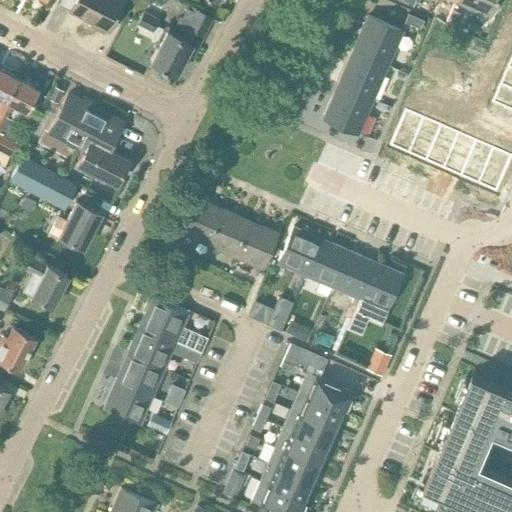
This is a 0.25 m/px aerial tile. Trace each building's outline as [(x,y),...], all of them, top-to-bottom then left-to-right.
[(73,0),(69,9),(96,23),(94,27),(104,32),(105,28),(108,29),(123,0),(73,0)] [(455,0),(489,15),(496,0),(455,0)] [(502,13),(511,17),(511,16),(511,7),(506,5),(502,13)] [(166,29),(159,43),(150,61),(176,74),(191,44),(197,46),(212,18),(189,6),(182,18),(180,17),(172,32),(166,29)] [(452,10),(448,20),(458,24),(463,14),(452,10)] [(145,11),(138,24),(154,32),(161,20),(145,11)] [(407,12),(404,21),(420,27),(423,19),(407,12)] [(368,15),(353,49),(386,64),(401,29),(368,15)] [(504,35),(495,31),(491,39),(500,43),(504,35)] [(500,43),(491,39),(487,48),(492,50),(496,52),(500,43)] [(353,49),(338,83),(372,98),(386,64),(353,49)] [(484,67),(480,65),(476,74),(485,78),(489,69),(484,67)] [(0,96),(4,98),(16,76),(0,67),(0,96)] [(511,69),(508,68),(500,85),(511,90),(511,69)] [(481,87),(485,78),(476,74),(472,83),(476,85),(481,87)] [(38,87),(16,76),(4,98),(0,105),(0,129),(7,116),(14,103),(26,110),(38,87)] [(338,83),(323,118),(357,132),(372,98),(338,83)] [(511,90),(500,85),(492,103),(511,111),(511,90)] [(54,86),(45,103),(54,107),(56,102),(57,102),(64,90),(54,86)] [(426,91),(424,96),(422,100),(431,103),(435,94),(426,91)] [(67,94),(53,121),(47,133),(83,152),(78,162),(116,182),(128,159),(105,147),(112,133),(115,134),(122,122),(67,94)] [(443,98),(435,94),(431,103),(439,107),(441,104),(443,98)] [(466,119),(470,110),(466,108),(461,106),(458,111),(457,115),(466,119)] [(409,154),(424,118),(406,110),(390,146),(409,154)] [(474,122),(476,119),(478,113),(471,110),(470,110),(466,119),(474,122)] [(409,154),(426,162),(442,126),(424,118),(409,154)] [(493,126),(492,130),(500,134),(504,125),(496,121),(493,126)] [(511,128),(504,125),(500,134),(509,138),(511,134),(511,131),(511,128)] [(443,170),(459,133),(442,126),(426,162),(443,170)] [(461,177),(477,141),(459,133),(443,170),(461,177)] [(461,177),(478,185),(494,149),(477,141),(461,177)] [(511,157),(511,156),(494,149),(478,185),(497,193),(511,157)] [(0,164),(0,166),(7,170),(14,157),(6,153),(0,164)] [(18,159),(14,166),(21,170),(25,163),(18,159)] [(18,175),(29,181),(35,169),(25,163),(21,170),(18,175)] [(49,175),(42,189),(65,201),(72,187),(49,175)] [(207,244),(223,208),(196,196),(180,232),(207,244)] [(58,213),(49,230),(59,235),(60,234),(83,245),(100,212),(76,200),(67,218),(58,213)] [(223,208),(207,244),(234,255),(250,220),(223,208)] [(250,220),(234,255),(262,267),(277,232),(250,220)] [(305,273),(320,238),(293,226),(278,261),(305,273)] [(347,249),(320,238),(305,273),(332,285),(347,249)] [(347,249),(332,285),(359,297),(374,261),(347,249)] [(22,290),(34,297),(52,306),(68,274),(50,265),(47,264),(46,266),(30,257),(24,268),(31,272),(22,290)] [(359,297),(346,328),(361,334),(367,319),(381,325),(387,309),(386,308),(402,273),(375,261),(359,297)] [(480,305),(511,320),(511,284),(494,276),(480,305)] [(0,287),(0,308),(3,310),(12,293),(0,287)] [(249,314),(282,327),(293,299),(279,293),(274,305),(256,298),(249,314)] [(139,325),(175,340),(187,313),(151,298),(139,325)] [(0,339),(0,359),(1,360),(19,369),(36,337),(13,325),(8,335),(3,333),(0,339)] [(128,352),(163,367),(175,340),(139,325),(128,352)] [(303,325),(298,337),(306,340),(311,329),(303,325)] [(289,341),(279,363),(290,368),(294,360),(321,372),(327,358),(300,346),(289,341)] [(116,379),(151,394),(163,367),(128,352),(116,379)] [(374,361),(371,368),(380,373),(384,365),(374,361)] [(344,412),(353,391),(306,370),(297,391),(340,410),(344,412)] [(511,511),(511,388),(502,384),(473,371),(432,465),(424,484),(488,511),(511,511)] [(151,394),(116,379),(104,406),(139,422),(151,394)] [(0,405),(8,390),(0,385),(0,405)] [(268,389),(264,397),(272,400),(275,392),(268,389)] [(333,428),(340,410),(297,391),(289,409),(333,428)] [(171,395),(168,403),(177,407),(180,399),(171,395)] [(325,445),(333,428),(289,409),(282,426),(325,445)] [(160,410),(155,421),(166,426),(171,415),(160,410)] [(257,415),(252,426),(259,429),(264,418),(257,415)] [(318,462),(325,445),(282,426),(274,443),(318,462)] [(310,480),(318,462),(274,443),(267,461),(310,480)] [(246,459),(239,456),(234,466),(241,470),(246,459)] [(303,497),(310,480),(267,461),(259,478),(303,497)] [(280,511),(300,511),(307,499),(303,497),(259,478),(250,499),(280,511)] [(234,495),(239,485),(228,480),(223,492),(234,497),(234,495)] [(109,511),(151,511),(156,503),(120,488),(109,511)]
